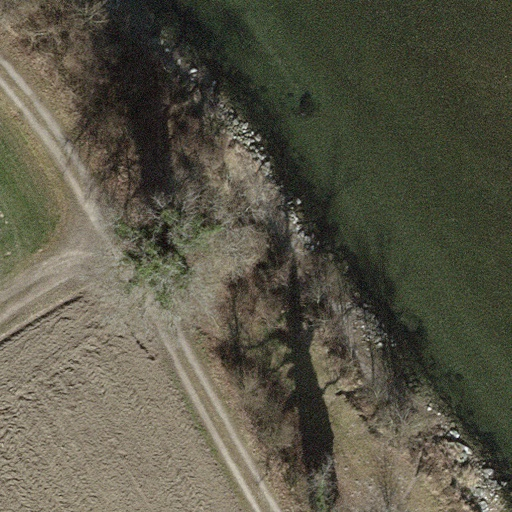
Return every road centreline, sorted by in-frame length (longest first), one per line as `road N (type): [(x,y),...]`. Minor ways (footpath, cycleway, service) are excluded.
road 1 (track): [(0,66),(134,251),(273,511)]
road 2 (track): [(134,251),(70,271),(0,312)]
